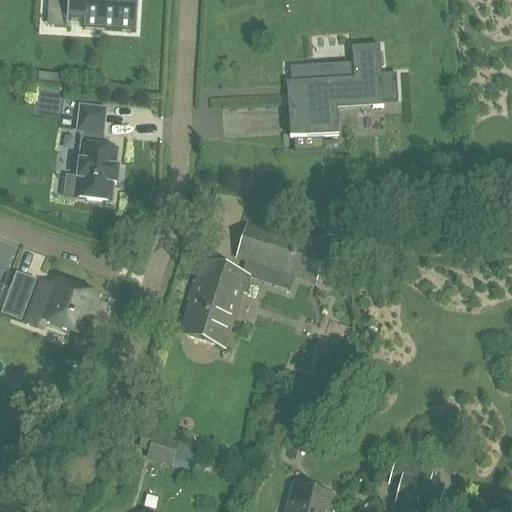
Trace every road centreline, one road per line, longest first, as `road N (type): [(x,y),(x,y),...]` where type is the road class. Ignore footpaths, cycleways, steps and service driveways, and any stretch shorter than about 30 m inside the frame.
road 1 (unclassified): [(0,503),(58,487),(93,457),(105,432),(167,227),(186,0)]
road 2 (residential): [(118,274),(0,227)]
